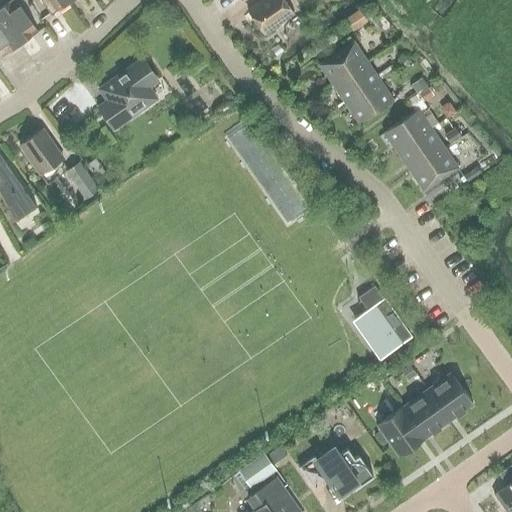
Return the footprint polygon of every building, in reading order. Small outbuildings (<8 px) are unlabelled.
[(11,0),(0,8),(0,16),(20,45),(38,32),(15,0),(11,0)] [(40,0),(51,15),(69,3),(67,0),(40,0)] [(264,34),(293,14),(283,0),(263,0),(248,11),(264,34)] [(345,19),(353,31),(368,21),(359,10),(345,19)] [(0,54),(2,58),(20,45),(0,16),(0,54)] [(332,84),(367,61),(354,42),(319,65),(332,84)] [(147,87),(157,80),(143,59),(100,89),(108,101),(98,108),(113,129),(156,99),(147,87)] [(380,80),(367,61),(332,84),(345,104),(380,80)] [(435,93),(423,77),(412,84),(424,101),(435,93)] [(393,100),(380,80),(345,104),(359,123),(393,100)] [(397,152),(432,129),(419,109),(384,133),(397,152)] [(445,135),(451,144),(461,137),(455,128),(445,135)] [(40,174),(63,158),(43,129),(20,145),(40,174)] [(445,148),(432,129),(397,152),(410,171),(445,148)] [(458,168),(445,148),(410,171),(423,191),(458,168)] [(0,191),(15,219),(35,205),(0,155),(0,191)] [(87,164),(97,178),(105,172),(95,158),(87,164)] [(86,199),(99,190),(79,162),(66,171),(86,199)] [(463,176),(468,182),(481,173),(477,166),(463,176)] [(376,290),(359,302),(368,316),(356,325),(383,364),(412,343),(376,290)] [(401,371),(408,381),(417,375),(410,365),(401,371)] [(449,422),(473,404),(451,372),(426,390),(449,422)] [(401,407),(424,439),(449,422),(426,390),(401,407)] [(377,424),(399,457),(424,439),(401,407),(377,424)] [(280,446),(268,455),(274,464),(287,455),(280,446)] [(314,456),(299,467),(314,489),(329,478),(338,492),(351,483),(355,489),(373,476),(359,455),(354,458),(347,448),(339,454),(335,447),(317,460),(314,456)] [(276,469),(264,452),(239,470),(251,487),(276,469)] [(511,482),(494,494),(506,511),(511,511),(511,464),(498,474),(499,475),(503,472),(511,482)] [(298,511),(275,479),(248,498),(256,509),(252,511),(298,511)]
